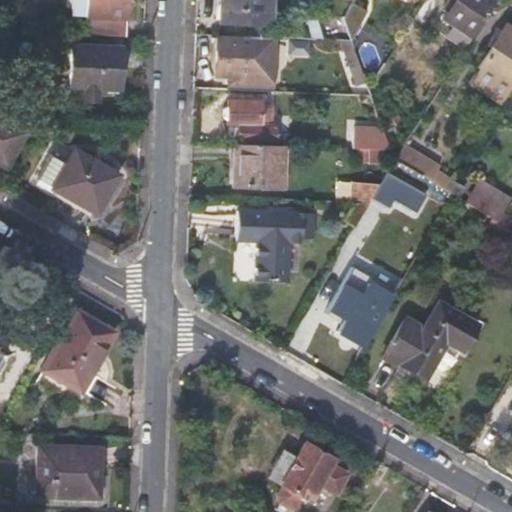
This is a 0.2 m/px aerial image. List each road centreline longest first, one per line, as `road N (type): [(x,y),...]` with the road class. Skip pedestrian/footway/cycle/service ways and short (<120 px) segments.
road 1 (residential): [(157,306),(511,510)]
road 2 (residential): [(169,0),(157,306)]
road 3 (residential): [(157,306),(150,511)]
road 4 (residential): [(0,216),(157,306)]
